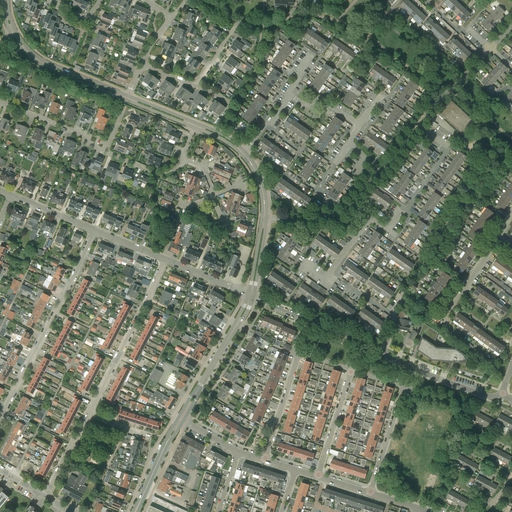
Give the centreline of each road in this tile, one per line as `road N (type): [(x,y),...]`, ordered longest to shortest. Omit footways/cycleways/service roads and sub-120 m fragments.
road 1 (residential): [(0,418),(94,231)]
road 2 (residential): [(88,413),(163,259)]
road 3 (residential): [(369,493),(402,386),(350,370)]
road 4 (primary): [(180,419),(250,295)]
road 5 (tertiary): [(381,349),(250,295)]
road 6 (primary): [(127,98),(32,57),(13,34)]
road 7 (tertiary): [(501,395),(418,371),(381,349)]
